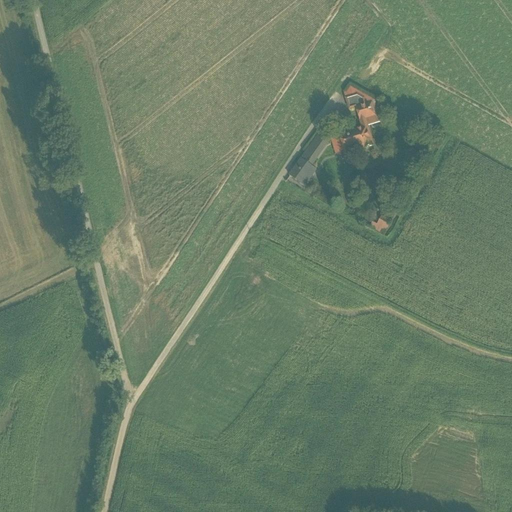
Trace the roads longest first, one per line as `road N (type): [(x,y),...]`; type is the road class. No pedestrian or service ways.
road 1 (residential): [(345,82),(134,393),(107,511)]
road 2 (track): [(33,0),(134,393)]
